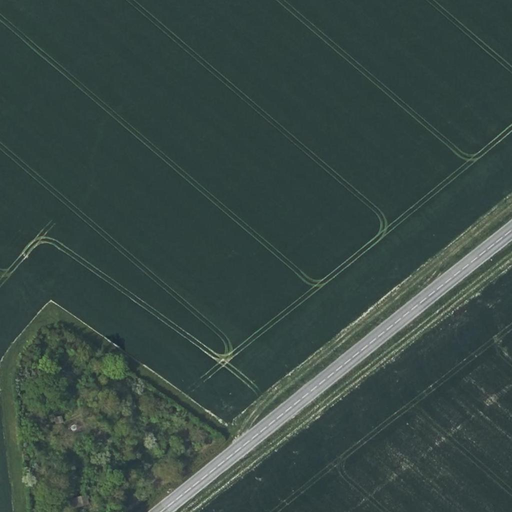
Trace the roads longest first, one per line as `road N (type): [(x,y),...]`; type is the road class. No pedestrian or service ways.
road 1 (track): [(511,199),(236,426),(219,426),(61,314),(41,318),(4,378),(19,511)]
road 2 (secondary): [(160,511),(511,228)]
road 3 (track): [(188,511),(511,253)]
